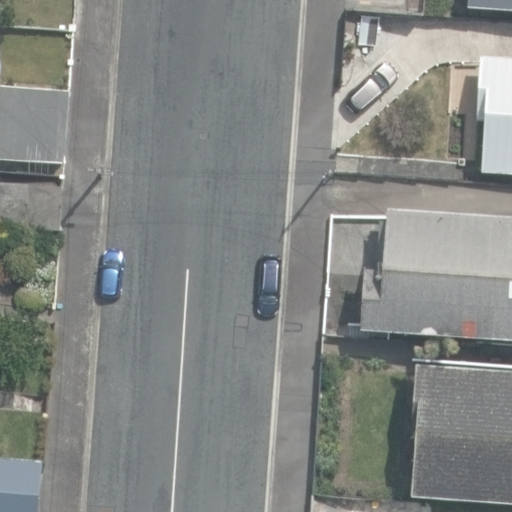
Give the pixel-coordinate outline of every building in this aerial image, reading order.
[(511,0),(470,0),(470,8),(511,10),(511,0)] [(511,172),(511,57),(483,55),(479,121),(487,122),(484,171),(511,172)] [(72,89),(1,84),(0,103),(0,158),(67,163),(72,89)] [(66,185),(0,180),(0,225),(63,230),(66,185)] [(364,330),(511,338),(511,215),(392,208),(388,263),(384,263),(384,269),(368,268),(364,330)] [(408,424),(412,368),(324,361),(320,417),(408,424)] [(511,371),(420,365),(416,412),(421,412),(415,497),(511,504),(511,371)] [(0,511),(44,511),(49,458),(0,454),(0,511)]
